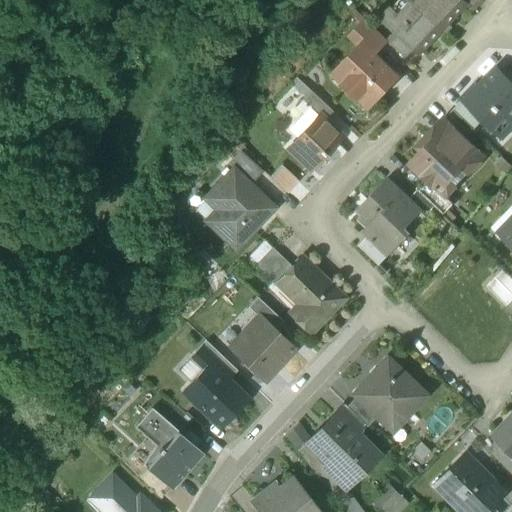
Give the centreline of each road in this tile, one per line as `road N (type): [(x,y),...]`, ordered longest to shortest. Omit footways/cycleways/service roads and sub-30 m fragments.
road 1 (residential): [(493,13),(318,203),(314,230),(378,307)]
road 2 (residential): [(200,511),(221,477),(378,307)]
road 3 (residential): [(378,307),(483,405),(511,372)]
